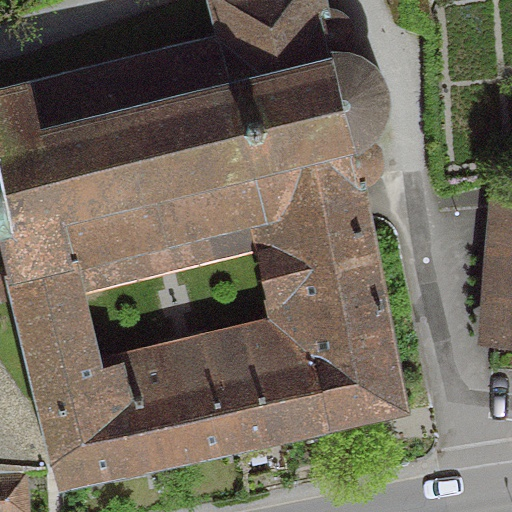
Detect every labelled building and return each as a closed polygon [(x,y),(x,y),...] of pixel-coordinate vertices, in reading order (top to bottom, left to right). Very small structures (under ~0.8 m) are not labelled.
[(0,244),(6,268),(353,185),(365,179),(373,167),(373,158),(371,150),(366,143),(359,138),(370,128),(377,117),(380,104),(380,90),(374,76),(365,64),(352,56),(337,52),(341,47),(344,40),(344,27),(340,20),(334,14),(326,11),(318,11),(316,0),(206,0),(215,35),(0,86),(0,244)] [(10,293),(36,404),(33,404),(35,414),(194,376),(307,348),(285,238),(361,223),(353,185),(6,268),(12,292),(10,293)] [(511,195),(503,195),(491,341),(511,343),(511,195)] [(307,348),(322,420),(397,404),(361,223),(285,238),(307,348)] [(322,420),(307,348),(194,376),(208,443),(233,438),(233,439),(313,423),(313,421),(322,420)] [(42,414),(48,436),(57,476),(182,448),(208,443),(194,376),(35,414),(36,416),(42,414)] [(0,511),(19,511),(16,472),(0,470),(0,511)]
